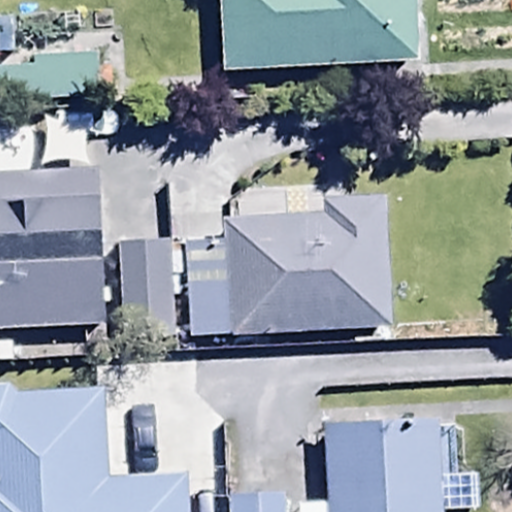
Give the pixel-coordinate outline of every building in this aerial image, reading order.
[(215,0),(218,76),(420,70),(417,0),(215,0)] [(0,72),(0,109),(98,108),(97,61),(33,62),(33,72),(0,72)] [(96,174),(0,179),(0,367),(14,367),(12,333),(105,327),(96,174)] [(182,257),(186,342),(387,331),(380,202),(321,204),(322,222),(221,227),(222,255),(182,257)] [(167,244),(112,247),(116,343),(171,341),(167,244)] [(185,511),(184,477),(103,481),(100,391),(0,393),(0,511),(185,511)] [(436,429),(320,433),(323,511),(298,511),(476,511),(475,479),(438,480),(436,429)] [(286,511),(286,501),(226,504),(226,511),(286,511)]
